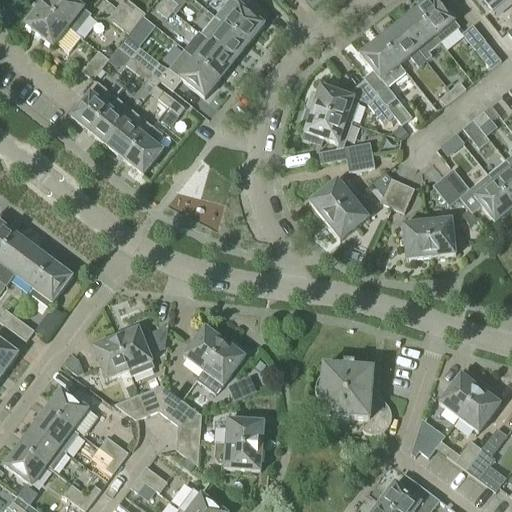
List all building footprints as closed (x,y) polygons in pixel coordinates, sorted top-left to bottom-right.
[(46,0),(39,9),(68,32),(76,38),(91,19),(83,13),(84,13),(67,0),(46,0)] [(434,0),(433,0),(414,15),(440,47),(459,32),(454,26),(455,26),(448,17),(450,14),(444,7),(440,8),(434,0)] [(492,15),(510,0),(476,0),(480,5),(482,3),(492,15)] [(167,1),(161,8),(172,16),(178,9),(167,1)] [(248,49),(248,48),(264,29),(230,1),(214,22),(223,29),(223,28),(247,48),(248,49)] [(124,2),(116,12),(137,29),(145,18),(124,2)] [(156,15),(166,23),(172,16),(161,8),(156,15)] [(68,32),(39,9),(24,28),(53,51),(68,32)] [(137,29),(116,12),(108,23),(128,39),(137,29)] [(414,16),(397,30),(425,65),(431,61),(428,57),(440,47),(414,15),(414,16)] [(233,65),(247,48),(223,28),(223,29),(214,22),(201,38),(198,36),(198,37),(233,65)] [(379,43),(379,44),(400,70),(399,69),(409,61),(418,71),(425,65),(397,30),(380,44),(379,43)] [(461,38),(490,74),(501,66),(472,30),(463,37),(461,38)] [(219,83),(233,65),(198,37),(184,55),(220,84),(220,83),(219,83)] [(131,63),(141,71),(151,79),(160,69),(126,42),(118,53),(131,63)] [(377,101),(394,121),(401,131),(412,122),(387,92),(405,77),(400,70),(379,44),(359,59),(372,75),(363,83),(377,101)] [(107,50),(102,54),(107,61),(112,58),(107,50)] [(184,55),(168,75),(178,82),(204,103),(220,84),(184,55)] [(92,85),(109,64),(98,56),(81,77),(92,85)] [(125,70),(135,78),(141,71),(131,63),(125,70)] [(151,79),(141,71),(135,78),(146,86),(153,92),(155,90),(156,90),(160,86),(151,79)] [(460,87),(449,95),(455,103),(465,94),(460,87)] [(89,137),(116,103),(98,88),(90,98),(89,97),(70,122),(89,137)] [(168,112),(173,105),(156,90),(155,90),(153,92),(154,92),(150,97),(157,104),(168,112)] [(319,90),(316,99),(311,97),(306,112),(352,128),(359,104),(319,90)] [(144,92),(138,100),(143,104),(150,97),(144,92)] [(439,104),(445,111),(455,103),(449,95),(439,104)] [(394,121),(377,101),(367,109),(383,130),(394,121)] [(116,103),(89,137),(106,151),(134,117),(116,103)] [(184,113),(173,105),(168,112),(178,120),(184,113)] [(301,127),(306,129),(303,137),(344,151),(352,128),(306,112),(301,127)] [(483,116),(473,124),(478,132),(489,123),(483,116)] [(124,165),(152,131),(134,117),(106,151),(124,165)] [(478,132),(473,124),(462,133),(468,140),(478,153),(488,145),(478,132)] [(152,131),(124,165),(143,180),(162,156),(154,149),(162,140),(152,131)] [(344,154),(319,158),(321,169),(346,164),(344,154)] [(348,177),(374,172),(372,159),(346,164),(348,177)] [(506,165),(488,180),(511,210),(511,173),(506,165)] [(442,182),(459,203),(469,195),(453,174),(442,182)] [(371,188),(382,201),(390,183),(385,177),(371,188)] [(494,228),(511,213),(511,210),(488,180),(469,195),(459,203),(471,219),(481,211),(494,228)] [(442,182),(432,191),(449,211),(459,203),(442,182)] [(379,208),(391,213),(402,189),(390,183),(379,208)] [(324,226),(357,200),(346,186),(341,189),(337,184),(309,207),(324,226)] [(404,218),(414,194),(402,189),(391,213),(404,218)] [(324,226),(340,246),(368,222),(374,217),(359,198),(357,200),(324,226)] [(426,226),(430,263),(455,260),(451,223),(426,226)] [(426,226),(402,229),(406,266),(430,263),(426,226)] [(0,259),(15,239),(0,227),(0,259)] [(0,286),(5,290),(14,279),(33,254),(15,240),(16,239),(15,239),(0,259),(0,286)] [(32,293),(52,266),(51,266),(51,267),(33,254),(14,279),(32,292),(31,293),(32,293)] [(52,266),(29,298),(49,313),(72,281),(52,266)] [(0,321),(0,327),(4,330),(12,320),(5,314),(0,321)] [(26,346),(34,335),(12,320),(4,330),(26,346)] [(203,376),(225,347),(205,332),(183,361),(203,376)] [(138,333),(115,342),(129,376),(131,381),(154,372),(152,367),(138,333)] [(129,376),(115,342),(92,351),(106,385),(129,376)] [(0,344),(0,374),(3,377),(18,358),(0,344)] [(225,347),(203,376),(196,385),(216,399),(222,390),(222,391),(244,361),(225,347)] [(71,360),(63,370),(76,380),(83,378),(78,364),(71,360)] [(390,427),(391,424),(391,422),(391,420),(391,419),(390,417),(390,416),(389,414),(388,413),(387,410),(386,409),(384,408),(383,407),(380,405),(370,401),(371,390),(372,390),(373,374),(323,371),(321,386),(323,386),(321,406),(320,406),(319,421),(368,425),(368,427),(362,435),(363,436),(366,438),(368,439),(371,439),(374,439),(377,439),(379,438),(382,437),(384,435),(386,433),(387,432),(388,431),(390,428),(390,427)] [(438,408),(458,423),(484,388),(471,378),(467,383),(460,378),(438,408)] [(500,408),(493,403),(497,398),(484,388),(458,423),(478,438),(500,408)] [(138,400),(147,421),(158,416),(161,390),(138,400)] [(181,405),(161,390),(158,416),(167,423),(181,405)] [(46,414),(45,414),(47,415),(78,439),(82,442),(97,421),(88,414),(61,394),(46,414)] [(147,421),(138,400),(114,409),(136,425),(147,421)] [(201,420),(181,405),(167,423),(177,431),(201,420)] [(33,433),(64,456),(78,439),(47,415),(33,433)] [(176,443),(199,444),(201,420),(177,431),(176,443)] [(227,424),(225,449),(262,452),(264,427),(227,424)] [(64,456),(33,433),(20,451),(46,471),(53,476),(66,458),(64,456)] [(497,433),(465,475),(479,485),(495,464),(491,461),(506,440),(497,433)] [(434,455),(444,442),(433,434),(417,455),(428,463),(434,455)] [(120,469),(128,458),(107,442),(99,453),(112,463),(113,463),(120,469)] [(199,444),(176,443),(176,455),(197,470),(199,447),(199,444)] [(451,454),(446,461),(465,475),(481,454),(470,446),(459,460),(451,454)] [(262,452),(225,449),(215,448),(214,462),(218,468),(223,469),(223,474),(260,476),(262,452)] [(46,471),(20,451),(19,450),(4,471),(31,491),(46,471)] [(113,463),(112,463),(105,474),(112,479),(120,469),(113,463)] [(182,469),(190,475),(194,469),(186,463),(182,469)] [(159,498),(167,487),(145,471),(137,482),(145,488),(159,498)] [(379,506),(386,511),(434,511),(439,505),(405,480),(398,489),(394,486),(379,506)] [(145,488),(137,482),(130,493),(137,498),(145,488)] [(93,489),(85,500),(93,506),(101,495),(93,489)] [(78,511),(87,511),(93,506),(85,500),(71,490),(63,501),(78,511)] [(219,511),(200,498),(193,492),(177,511),(219,511)] [(26,511),(28,509),(17,501),(8,511),(26,511)]
